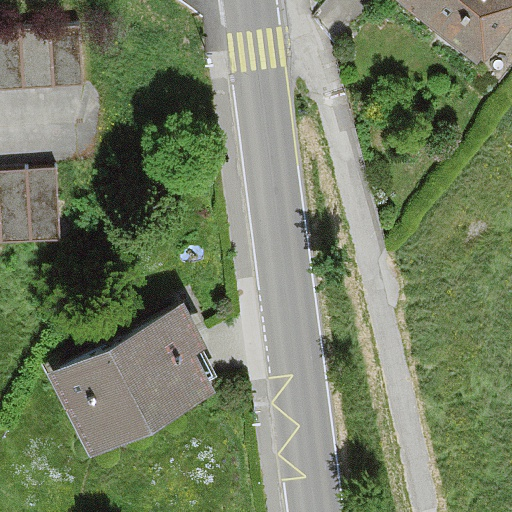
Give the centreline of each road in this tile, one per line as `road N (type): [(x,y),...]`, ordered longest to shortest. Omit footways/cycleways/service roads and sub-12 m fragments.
road 1 (residential): [(427,511),(313,56),(276,0)]
road 2 (secondary): [(315,511),(249,0)]
